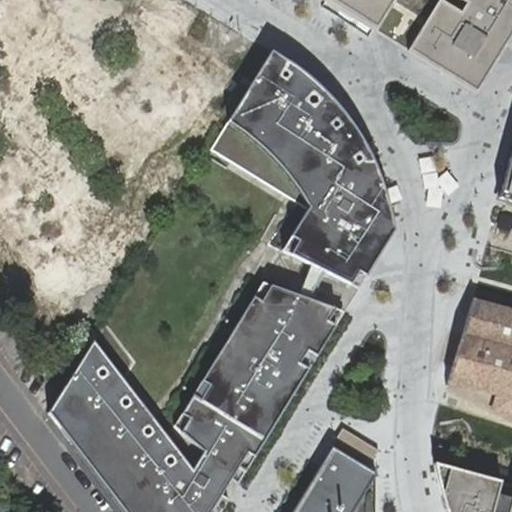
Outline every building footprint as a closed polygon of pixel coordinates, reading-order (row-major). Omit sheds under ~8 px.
[(320,0),(367,27),(382,0),(320,0)] [(511,0),(427,0),(399,47),(465,84),(511,3),(511,0)] [(303,74),(271,53),(211,151),(310,210),(282,252),(361,287),(399,228),(392,191),(384,160),(375,141),(353,113),(328,89),(303,74)] [(433,169),(463,180),(487,111),(457,101),(433,169)] [(511,161),(502,191),(511,193),(511,161)] [(193,468),(96,340),(52,413),(127,511),(224,511),(232,500),(224,495),(235,478),(241,483),(349,310),(268,276),(180,419),(204,450),(193,468)] [(477,295),(448,386),(451,386),(453,383),(498,394),(493,413),(511,418),(511,309),(480,302),(482,296),(477,295)] [(291,511),(300,511),(345,440),(349,436),(341,431),(291,511)] [(366,471),(378,453),(349,436),(345,440),(300,511),(355,511),(376,478),(366,471)] [(511,511),(511,485),(435,464),(436,481),(445,511),(511,511)]
